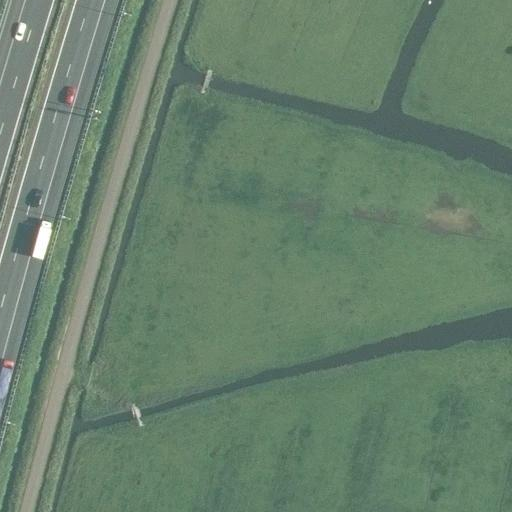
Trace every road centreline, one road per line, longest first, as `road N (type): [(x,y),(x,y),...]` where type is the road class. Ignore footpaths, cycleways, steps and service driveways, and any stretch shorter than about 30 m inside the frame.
road 1 (unclassified): [(24,511),(170,0)]
road 2 (motorway): [(0,336),(96,0)]
road 3 (motorway): [(39,0),(0,129)]
